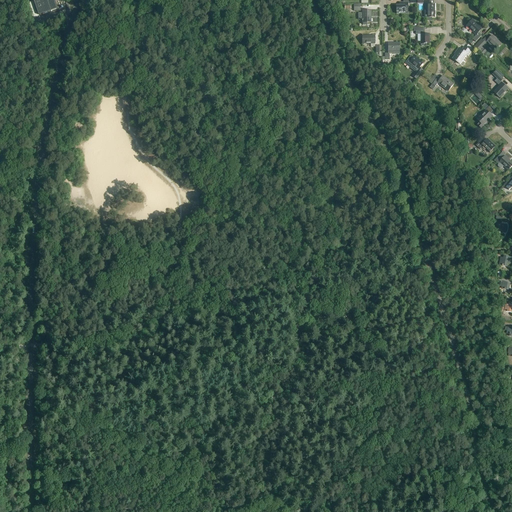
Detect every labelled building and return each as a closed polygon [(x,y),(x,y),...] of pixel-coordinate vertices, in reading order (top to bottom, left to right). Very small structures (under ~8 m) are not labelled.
[(33,0),(39,15),(50,11),(56,9),(53,0),(54,0),(33,0)] [(436,4),(434,4),(434,0),(417,0),(418,4),(424,4),(424,1),(425,1),(425,11),(425,18),(427,18),(427,21),(432,21),(432,18),(436,18),(436,4)] [(408,14),(408,3),(399,3),(399,6),(397,6),(397,14),(408,14)] [(33,20),(38,18),(34,6),(29,7),(33,20)] [(371,23),(371,11),(362,11),(362,23),(363,23),(363,26),(367,26),(367,23),(371,23)] [(482,29),(472,20),(466,26),(476,35),(472,39),(475,42),(481,35),(478,33),(482,29)] [(429,34),(425,34),(425,28),(414,27),(414,28),(411,28),(411,31),(413,31),(413,30),(414,30),(414,31),(416,31),(416,35),(421,35),(421,46),(426,46),(426,45),(429,45),(429,34)] [(374,47),(374,36),(362,36),(362,44),(371,44),(371,47),(374,47)] [(492,36),(490,38),(487,36),(483,40),(481,39),(474,47),(483,55),(487,51),(482,47),(487,42),(490,44),(488,46),(490,47),(490,48),(493,51),(494,51),(495,49),(496,50),(501,44),(492,36)] [(388,44),(388,51),(388,54),(385,54),(385,57),(382,57),(382,60),(389,60),(389,54),(392,54),(392,55),(400,55),(400,51),(399,51),(399,43),(388,44)] [(468,56),(471,52),(473,48),(467,44),(465,48),(464,47),(462,50),(459,48),(455,54),(455,55),(452,59),(456,62),(454,64),(458,67),(463,61),(465,62),(468,57),(468,56)] [(413,58),(411,56),(404,64),(411,69),(412,66),(418,70),(413,77),(417,80),(423,70),(420,68),(423,64),(414,57),(413,58)] [(493,75),(501,82),(504,79),(500,76),(502,75),(497,70),(496,72),(496,71),(493,75)] [(454,84),(443,76),(439,81),(437,79),(432,85),(435,87),(438,84),(448,91),(454,84)] [(498,87),(497,86),(496,85),(493,89),(495,91),(493,92),(499,98),(508,89),(501,82),(499,85),(499,86),(498,87)] [(483,126),(492,117),(489,114),(492,111),(486,105),(482,108),(485,111),(477,120),(480,123),(478,125),(482,129),(484,127),(483,126)] [(481,141),(476,146),(480,150),(483,147),(486,150),(489,153),(495,147),(487,139),(483,143),(481,141)] [(511,161),(505,156),(504,155),(506,154),(503,151),(494,161),(498,164),(498,165),(498,166),(498,167),(500,168),(501,169),(501,168),(502,168),(503,167),(508,171),(511,167),(511,161)] [(507,225),(496,223),(495,230),(506,232),(507,225)] [(499,265),(507,267),(508,263),(511,264),(511,257),(504,256),(503,258),(501,257),(499,265)] [(503,282),(499,282),(498,286),(502,286),(501,288),(509,290),(510,283),(503,282)]
